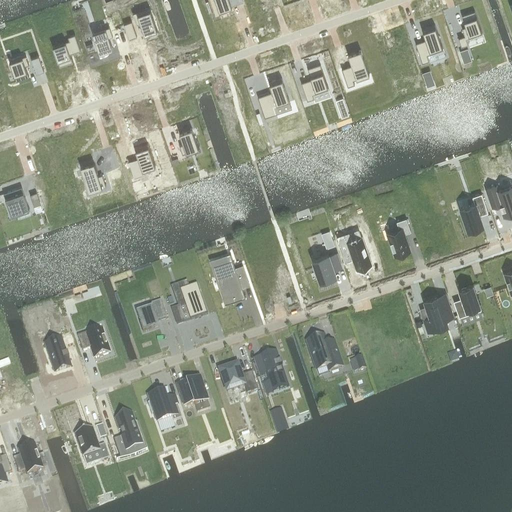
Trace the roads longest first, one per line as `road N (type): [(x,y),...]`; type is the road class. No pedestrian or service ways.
road 1 (residential): [(511,243),(0,420)]
road 2 (residential): [(402,0),(0,136)]
